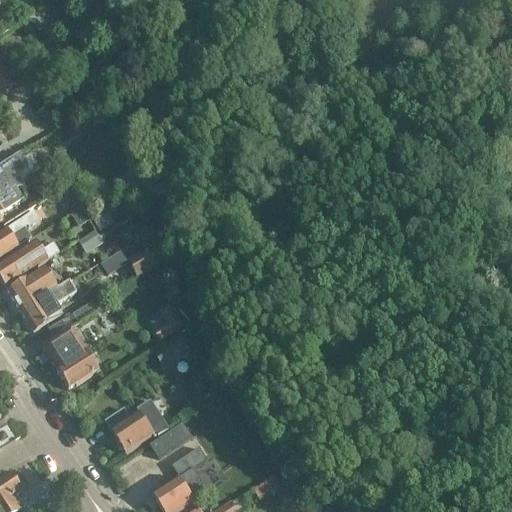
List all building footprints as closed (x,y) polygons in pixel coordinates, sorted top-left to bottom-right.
[(0,95),(12,87),(0,69),(0,95)] [(147,91),(143,112),(159,115),(163,95),(147,91)] [(17,155),(0,166),(0,197),(12,190),(13,190),(20,189),(17,176),(22,175),(18,157),(17,155)] [(12,190),(0,197),(0,215),(20,202),(13,190),(12,190)] [(88,218),(98,234),(113,226),(103,209),(88,218)] [(25,231),(36,223),(30,215),(0,234),(0,261),(15,251),(8,240),(24,229),(25,231)] [(93,234),(77,244),(83,254),(99,243),(93,234)] [(50,247),(37,255),(31,246),(0,265),(0,287),(2,291),(56,256),(50,247)] [(135,281),(163,266),(154,249),(126,264),(135,281)] [(17,314),(52,292),(40,272),(4,294),(17,314)] [(64,284),(58,288),(52,292),(17,314),(30,335),(58,317),(53,308),(72,296),(64,284)] [(52,343),(39,351),(66,392),(93,374),(67,333),(75,328),(70,319),(46,333),(52,343)] [(184,335),(171,343),(177,353),(190,344),(184,335)] [(144,425),(157,417),(149,405),(136,413),(138,417),(110,436),(116,445),(115,450),(117,454),(122,454),(123,457),(152,438),(144,425)] [(179,429),(149,449),(158,462),(188,442),(179,429)] [(179,482),(152,499),(160,511),(180,511),(205,496),(191,474),(205,465),(197,453),(171,469),(179,482)] [(16,511),(10,502),(19,496),(7,478),(0,482),(0,511),(16,511)] [(251,502),(255,499),(252,493),(222,511),(242,511),(253,505),(251,502)]
